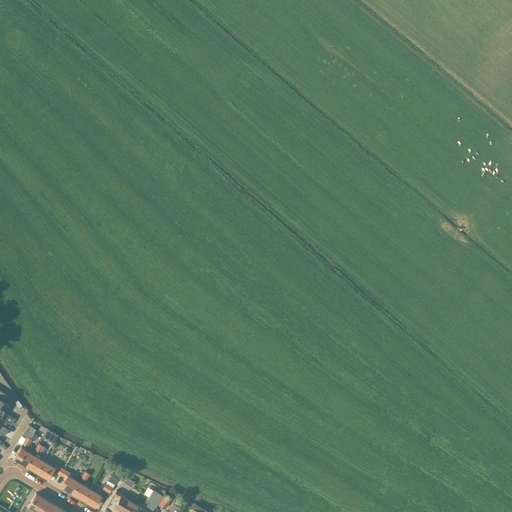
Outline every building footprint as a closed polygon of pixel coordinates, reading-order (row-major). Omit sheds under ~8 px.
[(14,419),(4,412),(9,405),(2,401),(6,395),(0,391),(0,414),(2,415),(0,418),(11,425),(14,419)] [(8,430),(0,425),(0,418),(2,415),(0,414),(0,433),(4,436),(8,430)] [(27,446),(31,439),(27,436),(22,443),(27,446)] [(38,444),(34,450),(39,453),(43,446),(38,444)] [(14,459),(24,465),(31,453),(21,447),(14,459)] [(41,460),(31,453),(24,465),(35,471),(41,460)] [(41,460),(35,471),(48,479),(53,471),(58,474),(61,468),(54,464),(53,467),(41,460)] [(60,486),(72,493),(78,482),(69,476),(71,473),(63,469),(60,475),(65,478),(60,486)] [(107,481),(114,484),(120,474),(113,470),(107,481)] [(80,478),(85,481),(89,474),(84,471),(80,478)] [(124,482),(131,487),(135,482),(127,477),(124,482)] [(83,500),(90,489),(78,482),(72,493),(83,500)] [(113,487),(106,483),(103,489),(109,493),(113,487)] [(90,489),(83,500),(94,507),(101,495),(90,489)] [(116,490),(113,495),(119,499),(114,507),(122,511),(127,511),(133,503),(123,496),(124,494),(116,490)] [(133,503),(127,511),(150,511),(152,511),(153,508),(155,508),(162,496),(159,494),(153,490),(142,508),(133,503)] [(39,511),(47,499),(36,493),(27,507),(33,510),(32,511),(39,511)] [(165,509),(171,498),(164,494),(158,505),(165,509)] [(39,511),(53,511),(57,506),(47,499),(39,511)]
